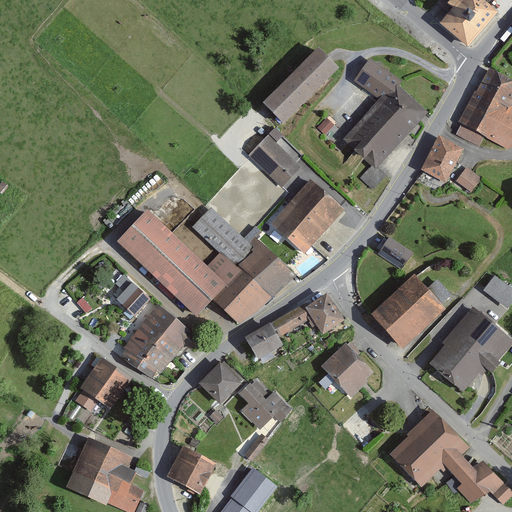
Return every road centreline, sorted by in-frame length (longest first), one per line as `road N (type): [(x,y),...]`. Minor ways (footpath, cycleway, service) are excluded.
road 1 (tertiary): [(172,511),(162,461),(167,417),(183,386),(330,273)]
road 2 (residential): [(330,273),(363,326),(511,478)]
road 3 (tertiary): [(330,273),(368,240),(474,66)]
